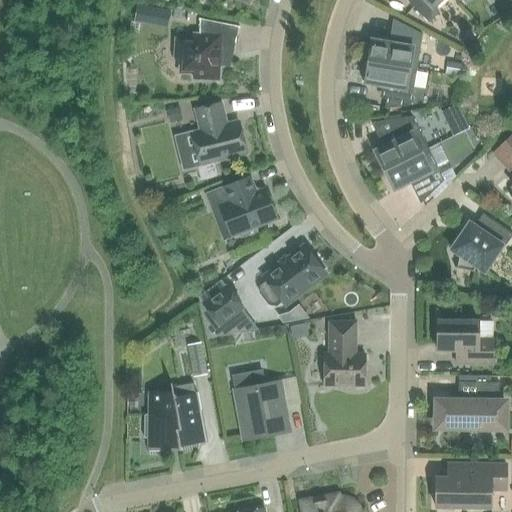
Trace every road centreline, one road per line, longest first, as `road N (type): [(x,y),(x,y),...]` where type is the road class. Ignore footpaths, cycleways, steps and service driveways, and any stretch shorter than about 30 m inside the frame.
road 1 (residential): [(89,511),(396,439)]
road 2 (residential): [(386,258),(383,237),(344,177),(328,122),(328,62),(346,0)]
road 3 (residential): [(284,0),(274,61),(281,135),(304,190),(350,245)]
road 4 (residential): [(396,439),(398,278),(386,258)]
